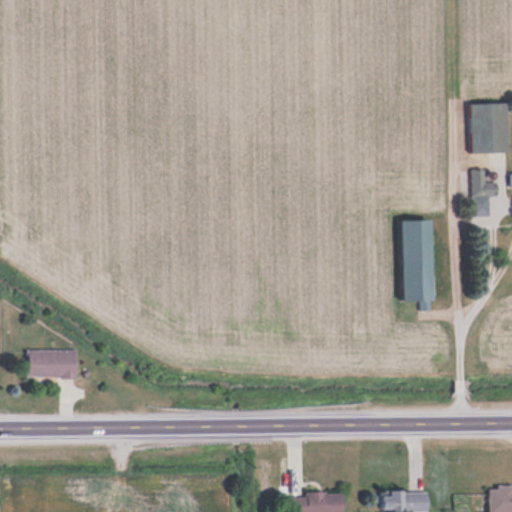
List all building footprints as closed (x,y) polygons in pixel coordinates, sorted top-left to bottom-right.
[(506,151),(505,113),(499,113),(499,104),(469,104),(470,152),(506,151)] [(469,215),(488,215),(488,195),(496,195),(496,180),(483,180),(483,169),(469,169),(469,215)] [(430,219),(400,220),(401,301),(431,301),(430,219)] [(74,375),(74,349),(25,349),(25,375),(74,375)] [(485,511),(511,511),(511,485),(485,485),(485,511)] [(378,511),(426,510),(426,489),(378,490),(378,511)] [(287,492),(286,511),(341,511),(341,492),(287,492)]
